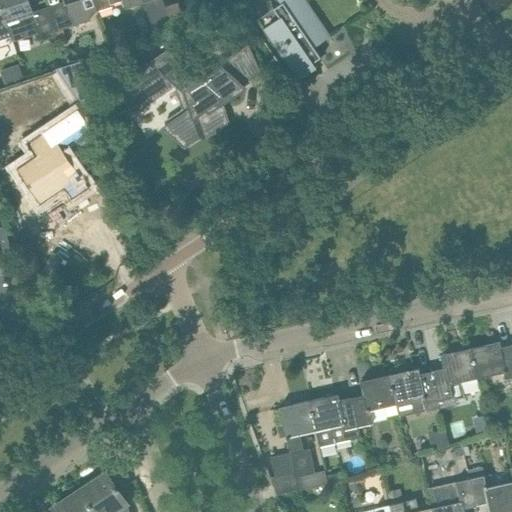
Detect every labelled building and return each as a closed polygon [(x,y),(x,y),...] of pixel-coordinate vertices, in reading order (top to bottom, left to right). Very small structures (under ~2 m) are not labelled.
[(0,0),(0,2),(6,22),(11,36),(13,40),(36,32),(39,42),(44,40),(47,48),(61,44),(57,31),(48,7),(32,11),(28,0),(0,0)] [(93,0),(65,0),(66,1),(48,7),(57,31),(90,21),(92,11),(96,10),(93,0)] [(93,0),(96,10),(124,1),(126,9),(143,3),(141,0),(93,0)] [(279,0),(281,3),(257,20),(298,80),(317,67),(313,60),(311,61),(310,60),(318,55),(319,56),(317,57),(319,59),(321,57),(314,47),(331,36),(306,0),(279,0)] [(0,39),(11,36),(6,22),(0,2),(0,39)] [(129,115),(177,85),(183,91),(189,109),(166,125),(188,145),(224,120),(218,102),(261,74),(253,56),(246,46),(200,77),(189,69),(187,60),(185,61),(180,41),(120,82),(129,115)] [(50,127),(29,141),(38,154),(18,167),(30,186),(41,202),(65,186),(73,198),(89,187),(67,155),(95,137),(91,121),(82,107),(51,129),(50,127)] [(0,256),(12,253),(5,226),(0,227),(0,256)] [(511,344),(501,347),(500,341),(470,348),(477,378),(504,372),(505,378),(511,376),(511,344)] [(441,354),(443,366),(444,368),(432,371),(440,407),(455,403),(454,399),(465,396),(462,381),(477,378),(470,348),(441,354)] [(421,374),(419,368),(390,374),(396,404),(412,401),(415,412),(440,407),(432,371),(421,374)] [(360,381),(363,392),(363,394),(352,397),(358,427),(373,423),(388,420),(385,407),(396,404),(390,374),(360,381)] [(340,400),(339,394),(309,400),(316,431),(319,446),(360,437),(358,427),(352,397),(340,400)] [(316,431),(309,400),(280,407),(290,452),(304,449),(301,434),(316,431)] [(303,489),(327,483),(325,476),(324,470),(299,475),(303,489)] [(106,471),(93,480),(95,482),(81,492),(95,511),(130,511),(128,503),(106,471)] [(338,473),(325,476),(327,483),(339,480),(338,473)] [(511,511),(511,480),(487,486),(485,474),(470,478),(476,505),(488,503),(489,511),(511,511)] [(470,478),(456,481),(460,502),(449,504),(433,508),(434,511),(465,511),(464,508),(476,505),(470,478)] [(400,488),(386,491),(389,505),(404,502),(400,488)] [(66,498),(53,507),(56,511),(95,511),(81,492),(67,501),(66,498)] [(416,499),(404,502),(389,505),(390,511),(434,511),(433,508),(418,511),(416,499)]
